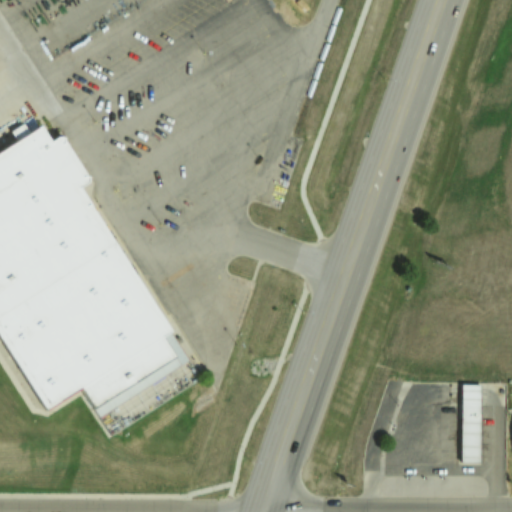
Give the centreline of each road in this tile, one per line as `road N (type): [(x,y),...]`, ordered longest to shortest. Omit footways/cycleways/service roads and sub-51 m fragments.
road 1 (primary): [(259,511),(439,0)]
road 2 (residential): [(0,509),(189,511)]
